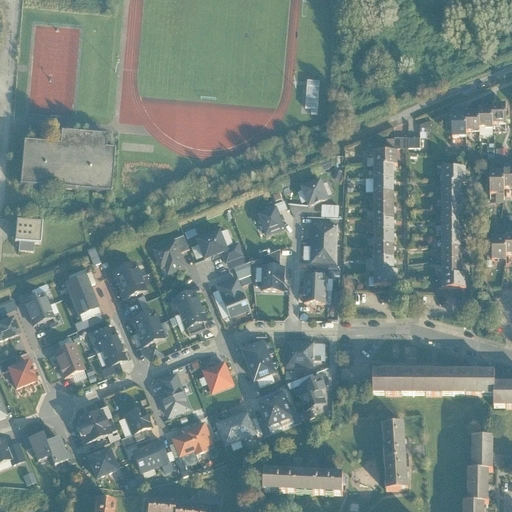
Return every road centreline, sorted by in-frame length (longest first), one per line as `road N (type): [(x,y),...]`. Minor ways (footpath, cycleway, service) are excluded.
road 1 (residential): [(511,357),(410,329),(292,331)]
road 2 (residential): [(511,71),(397,116)]
